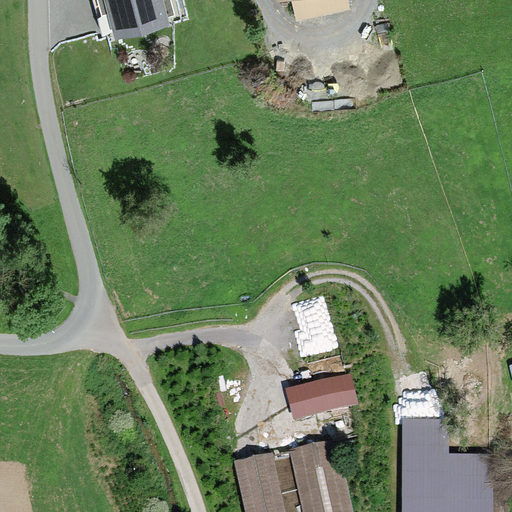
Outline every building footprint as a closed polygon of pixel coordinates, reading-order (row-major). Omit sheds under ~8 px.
[(170,0),(107,0),(118,36),(175,19),(170,0)] [(294,0),(297,17),(352,3),(351,0),(294,0)] [(352,375),(287,391),(295,423),(359,404),(352,375)] [(451,422),(401,420),(401,511),(495,511),(494,457),(452,458),(451,422)] [(317,433),(320,447),(341,443),(364,439),(361,424),(317,433)] [(287,511),(275,456),(235,463),(245,511),(354,511),(341,443),(320,447),(291,454),(304,511),(287,511)]
